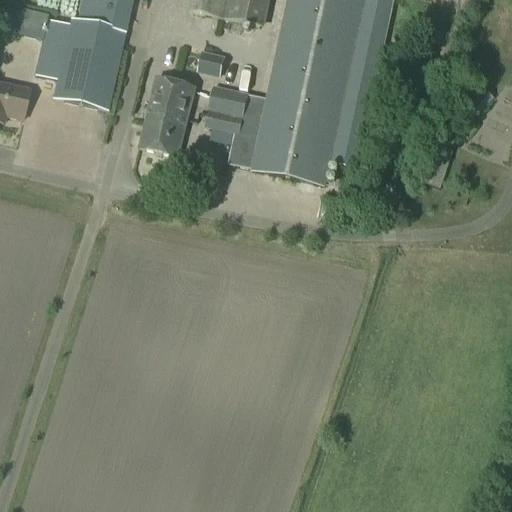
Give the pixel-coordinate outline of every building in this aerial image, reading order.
[(125,38),(133,0),(81,0),(76,25),(69,23),(52,103),(108,116),(125,38)] [(260,33),(268,0),(190,0),(188,15),(260,33)] [(289,0),(252,175),(325,190),(330,167),(357,173),(394,0),(289,0)] [(219,80),(223,62),(212,60),(208,77),(219,80)] [(188,127),(196,91),(156,81),(146,118),(167,123),(168,119),(187,124),(187,126),(188,127)] [(0,127),(5,128),(6,122),(23,126),(31,93),(0,86),(0,127)] [(478,87),(440,132),(455,145),(494,101),(478,87)] [(244,123),(249,98),(214,90),(208,115),(244,123)] [(240,139),(244,123),(208,115),(205,131),(240,139)] [(167,123),(146,118),(138,152),(179,163),(188,127),(187,126),(187,124),(168,119),(167,123)] [(430,149),(418,186),(440,193),(453,156),(430,149)]
